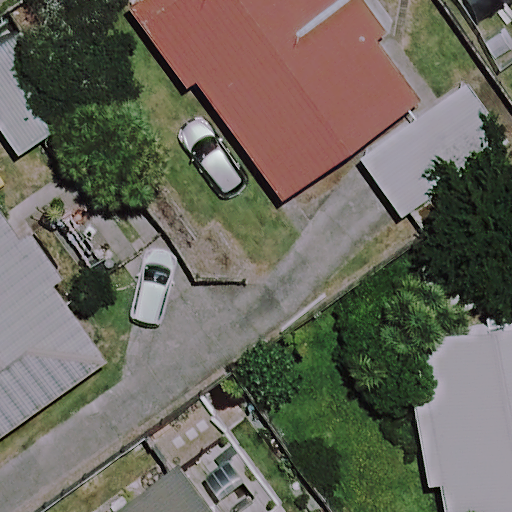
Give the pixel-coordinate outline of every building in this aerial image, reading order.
[(358,0),(128,0),(145,23),(275,197),(412,96),(382,56),(394,47),(358,0)] [(446,0),(465,26),(499,0),(446,0)] [(62,125),(10,40),(0,45),(0,135),(12,155),(62,125)] [(500,144),(461,89),(360,161),(399,215),(500,144)] [(0,430),(100,361),(0,215),(0,430)] [(511,322),(419,340),(427,385),(402,389),(420,484),(445,480),(450,511),(502,511),(511,510),(511,322)] [(212,511),(177,461),(104,511),(212,511)]
